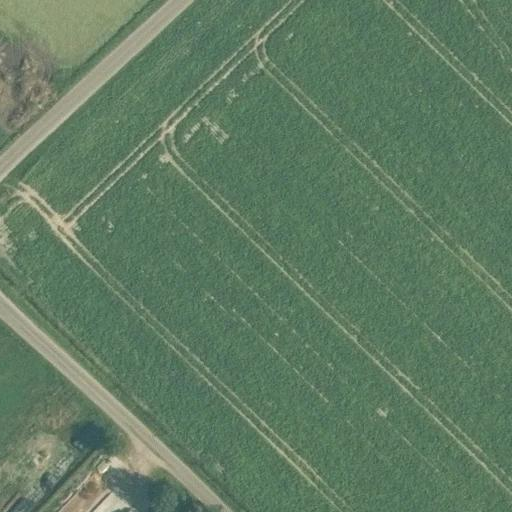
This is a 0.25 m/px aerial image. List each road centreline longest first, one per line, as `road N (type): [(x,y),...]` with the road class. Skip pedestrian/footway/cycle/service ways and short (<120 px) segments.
road 1 (unclassified): [(0,299),(221,511)]
road 2 (unclassified): [(175,0),(0,169)]
